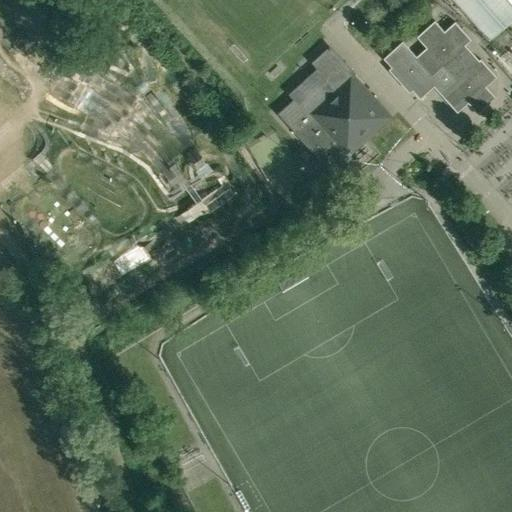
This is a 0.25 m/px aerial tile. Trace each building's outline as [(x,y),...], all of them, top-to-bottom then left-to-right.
[(511,5),(507,0),(453,0),(489,40),(511,19),(511,5)] [(445,31),(435,20),(417,37),(427,47),(417,56),(403,41),(384,58),(420,99),(440,82),(433,74),(443,65),(457,81),(442,94),(458,112),(469,103),(478,113),(496,97),(487,86),(497,77),(481,59),(480,60),(466,45),(472,40),(455,21),(445,31)] [(385,46),(381,43),(375,48),(378,52),(385,46)] [(351,72),(351,73),(328,48),(312,62),(317,68),(289,94),(294,99),(278,113),(317,157),(334,142),(347,157),(392,117),(351,72)] [(0,190),(10,198),(37,161),(9,141),(0,153),(0,190)] [(445,169),(442,172),(443,174),(447,178),(452,173),(447,167),(445,169)]
